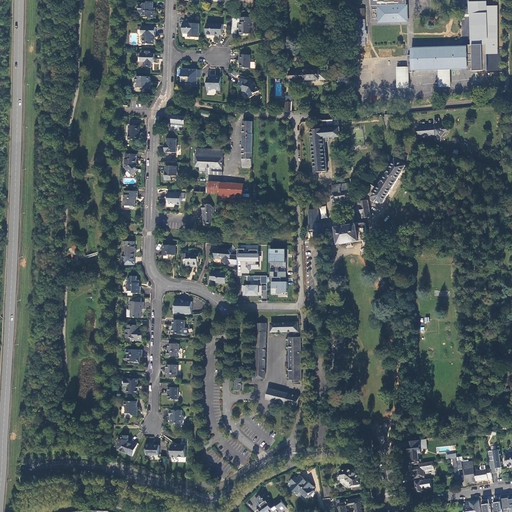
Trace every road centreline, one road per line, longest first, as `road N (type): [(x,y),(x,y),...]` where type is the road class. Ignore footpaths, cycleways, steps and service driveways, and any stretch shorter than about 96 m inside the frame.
road 1 (primary): [(20,0),(0,483)]
road 2 (residential): [(505,0),(508,72),(491,96),(294,117)]
road 3 (residential): [(227,312),(301,306),(294,117)]
road 4 (tertiary): [(0,473),(102,469),(209,501)]
road 5 (residential): [(268,465),(227,417),(227,312)]
road 6 (residential): [(150,216),(154,118),(167,56)]
road 7 (residential): [(158,280),(153,428)]
road 8 (tertiary): [(268,465),(290,456),(381,453),(386,460)]
road 9 (residential): [(393,504),(511,486)]
